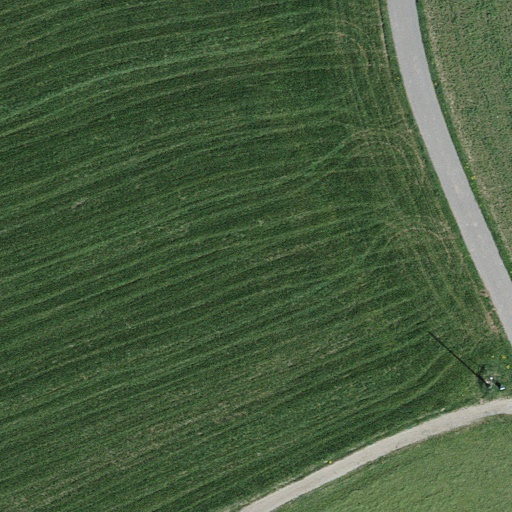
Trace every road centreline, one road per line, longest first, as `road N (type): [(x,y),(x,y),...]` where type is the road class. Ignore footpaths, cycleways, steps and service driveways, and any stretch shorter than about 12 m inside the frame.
road 1 (residential): [(511,313),(433,129),(400,0)]
road 2 (track): [(511,405),(442,422),(244,511)]
